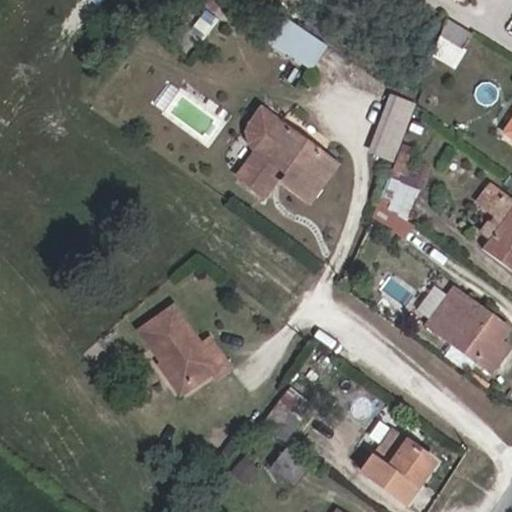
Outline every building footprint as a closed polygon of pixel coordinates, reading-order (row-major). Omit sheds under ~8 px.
[(511,25),(511,0),(501,0),(494,13),(511,25)] [(489,40),(465,25),(458,42),(462,45),(478,57),(489,40)] [(323,40),(305,27),(302,31),(291,45),(328,74),(343,56),(325,41),(323,40)] [(472,66),(478,57),(462,45),(455,55),(472,66)] [(392,160),(417,102),(390,91),(366,149),(392,160)] [(259,142),(275,154),(256,179),(280,199),(291,186),(298,190),(300,187),(326,207),(355,171),(281,113),(259,142)] [(429,174),(413,166),(406,182),(422,190),(429,174)] [(392,213),(403,223),(415,232),(427,212),(401,192),(392,213)] [(403,223),(392,213),(380,233),(415,261),(425,246),(400,228),(403,223)] [(511,340),(458,301),(457,302),(451,310),(441,304),(433,316),(432,317),(439,322),(440,323),(435,330),(439,334),(490,372),(493,375),(498,368),(506,357),(501,354),(511,340)] [(181,309),(145,329),(183,395),(215,376),(221,385),(234,378),(216,345),(205,350),(181,309)] [(296,394),(280,413),(300,429),(314,408),(296,394)] [(265,431),(286,447),(300,429),(280,413),(265,431)] [(438,474),(397,443),(369,480),(402,506),(417,487),(425,492),(438,474)] [(311,473),(287,454),(272,474),(297,493),(311,473)] [(410,511),(425,492),(417,487),(402,506),(410,511)] [(331,511),(315,498),(303,511),(331,511)]
